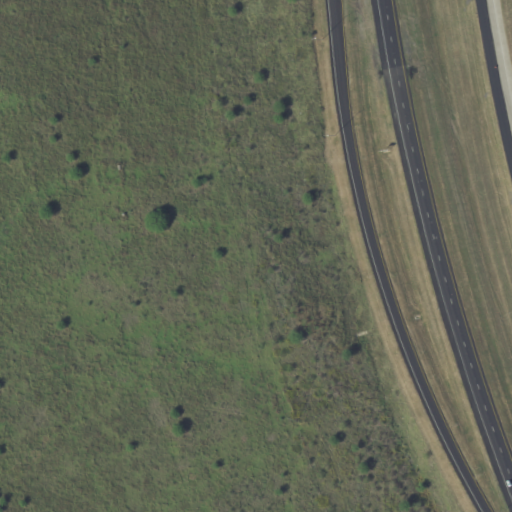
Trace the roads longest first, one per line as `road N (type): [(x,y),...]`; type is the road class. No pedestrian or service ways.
road 1 (motorway): [(331,0),(352,160),(381,273),(412,362),(484,511)]
road 2 (motorway): [(385,0),(451,312),(511,486)]
road 3 (motorway): [(511,134),(485,0)]
